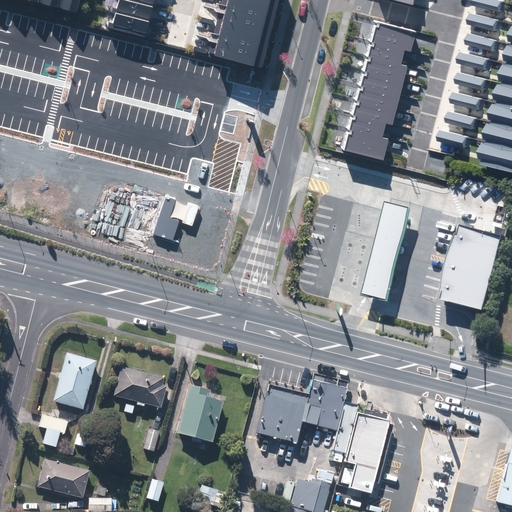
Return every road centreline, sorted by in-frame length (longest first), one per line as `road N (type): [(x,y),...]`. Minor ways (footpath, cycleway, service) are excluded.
road 1 (secondary): [(511,395),(250,329)]
road 2 (secondary): [(221,321),(43,273)]
road 3 (residential): [(43,273),(0,443)]
road 4 (residential): [(280,158),(250,329)]
road 5 (residential): [(221,321),(280,158)]
road 6 (residential): [(280,158),(320,0)]
road 7 (residential): [(438,24),(445,35),(416,164)]
